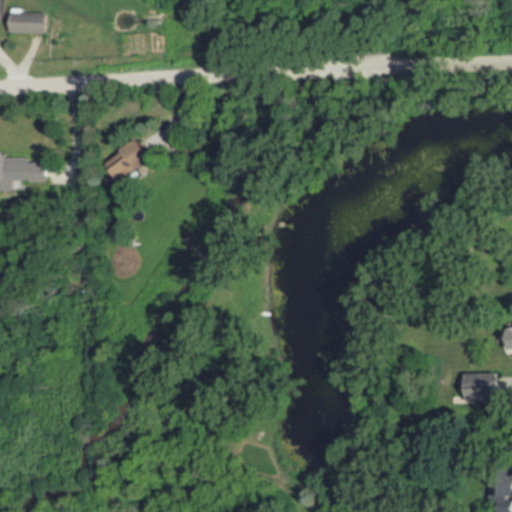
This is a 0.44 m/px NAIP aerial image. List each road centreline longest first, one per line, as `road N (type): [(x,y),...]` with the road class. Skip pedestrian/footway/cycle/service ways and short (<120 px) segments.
road 1 (residential): [(375,69),(0,92)]
road 2 (residential): [(511,65),(391,68)]
